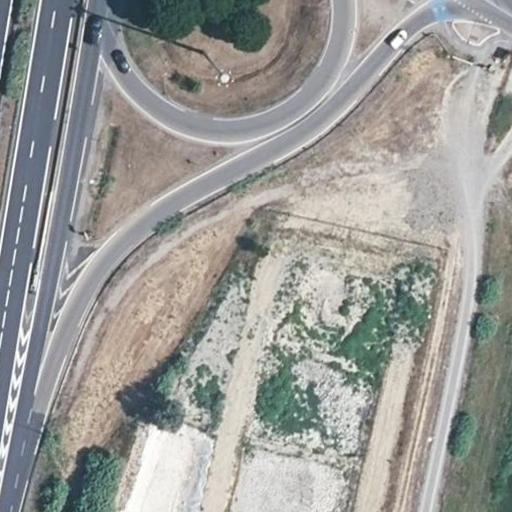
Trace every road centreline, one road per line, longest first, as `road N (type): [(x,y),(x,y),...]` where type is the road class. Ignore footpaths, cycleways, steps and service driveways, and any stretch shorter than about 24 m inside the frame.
road 1 (primary): [(24,430),(52,377),(74,305),(108,257),(155,215),(321,118),(409,22),(476,0)]
road 2 (primary): [(24,430),(97,24)]
road 3 (primary): [(341,0),(342,37),(309,90),(271,117),(233,127),(199,125),(144,95),(97,24)]
road 4 (primary): [(0,340),(55,0)]
